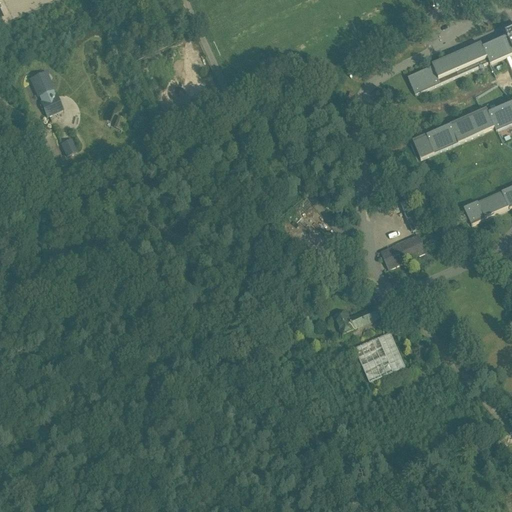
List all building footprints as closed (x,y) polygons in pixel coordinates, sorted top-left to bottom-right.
[(247,0),(269,48),(341,16),(397,19),(388,0),(247,0)] [(511,106),(489,117),(487,112),(451,128),(451,129),(427,140),(427,138),(413,144),(421,163),(495,130),(496,134),(511,126),(511,189),(464,211),(472,229),(486,223),(485,222),(509,211),(510,212),(511,211),(511,33),(506,36),(506,37),(482,48),(481,46),(432,68),(433,70),(408,81),(416,98),(489,65),(491,68),(511,58),(511,106)] [(41,104),(47,119),(63,112),(56,97),(54,98),(52,92),(53,91),(46,75),(30,82),(38,98),(40,97),(43,104),(41,104)] [(66,159),(77,154),(72,142),(61,147),(66,159)] [(379,308),(376,309),(350,321),(347,315),(335,320),(341,336),(390,315),(386,305),(380,308),(379,308)]
